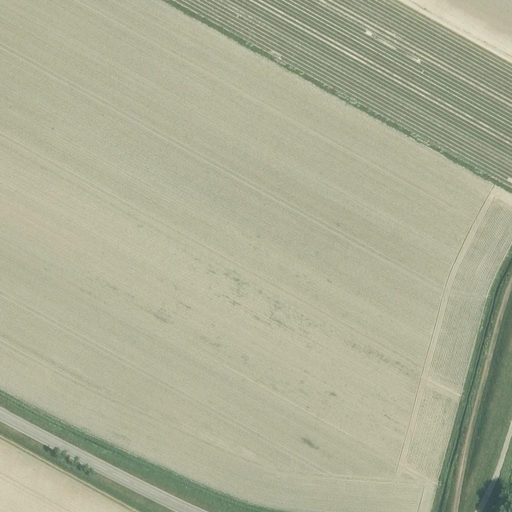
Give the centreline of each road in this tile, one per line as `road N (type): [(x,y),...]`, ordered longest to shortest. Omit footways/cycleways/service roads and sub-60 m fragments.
road 1 (track): [(455,511),(511,288)]
road 2 (secondary): [(189,511),(0,414)]
